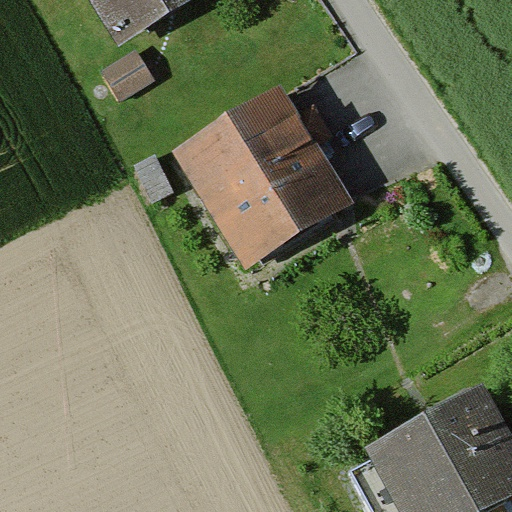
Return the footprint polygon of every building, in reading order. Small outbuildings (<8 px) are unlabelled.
[(101,0),(126,36),(178,0),(101,0)] [(137,55),(105,75),(124,105),(156,85),(137,55)] [(285,98),(181,158),(250,276),(354,215),(285,98)] [(157,160),(141,169),(160,204),(177,195),(157,160)] [(511,511),(511,457),(481,403),(365,468),(389,511),(511,511)]
